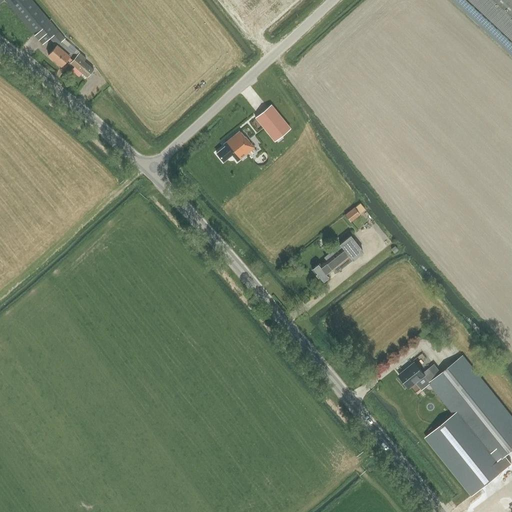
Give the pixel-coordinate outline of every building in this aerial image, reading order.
[(86,59),(79,52),(77,55),(62,41),(65,39),(31,0),(0,0),(0,2),(2,0),(5,0),(43,44),(51,37),(57,45),(48,55),(61,66),(69,56),(73,59),(70,62),(87,77),(94,69),(84,61),(86,59)] [(416,0),(396,22),(511,131),(511,62),(445,0),(416,0)] [(511,0),(453,0),(511,54),(511,0)] [(271,105),(256,117),(275,141),(290,128),(271,105)] [(241,136),(236,130),(220,145),(222,146),(214,154),(221,162),(229,154),(235,160),(251,146),(241,135),(241,136)] [(360,202),(345,214),(350,221),(365,209),(360,202)] [(334,268),(337,272),(353,259),(353,260),(363,251),(351,236),(341,244),(340,244),(325,257),(327,260),(321,265),(320,263),(312,269),(322,281),(329,275),(328,274),(334,268)] [(415,362),(399,374),(410,388),(425,375),(430,382),(429,382),(455,414),(426,437),(472,494),(511,463),(505,455),(511,449),(511,417),(463,356),(441,372),(434,363),(423,372),(415,362)]
